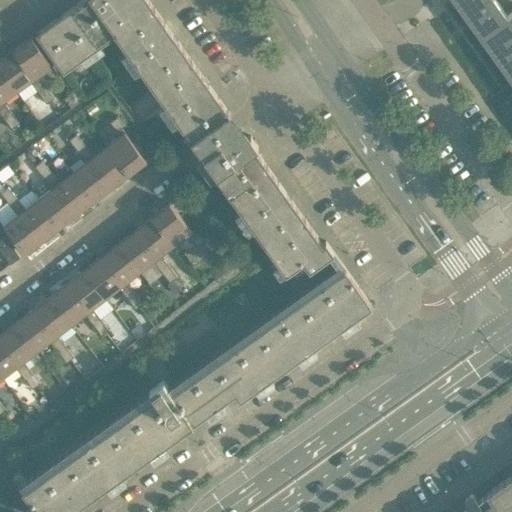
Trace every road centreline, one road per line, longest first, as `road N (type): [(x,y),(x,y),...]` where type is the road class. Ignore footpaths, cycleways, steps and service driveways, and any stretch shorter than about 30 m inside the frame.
road 1 (residential): [(126,511),(413,301),(268,93)]
road 2 (residential): [(0,298),(268,93)]
road 3 (secondary): [(495,323),(215,511)]
road 4 (tertiary): [(311,62),(495,323)]
road 5 (tertiary): [(511,291),(332,47)]
road 6 (secondary): [(270,511),(511,349)]
road 7 (residential): [(511,211),(374,17)]
road 8 (residential): [(359,511),(511,400)]
